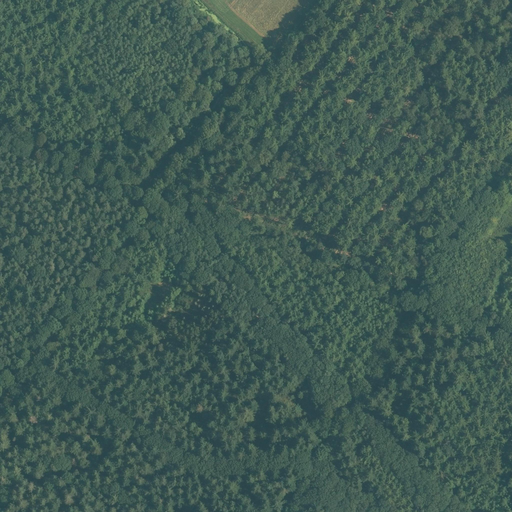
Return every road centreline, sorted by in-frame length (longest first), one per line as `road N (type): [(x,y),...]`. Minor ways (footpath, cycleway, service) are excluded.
road 1 (track): [(163,196),(511,337)]
road 2 (track): [(349,410),(411,297),(511,145)]
road 3 (track): [(25,365),(157,205)]
road 4 (track): [(163,196),(0,130)]
